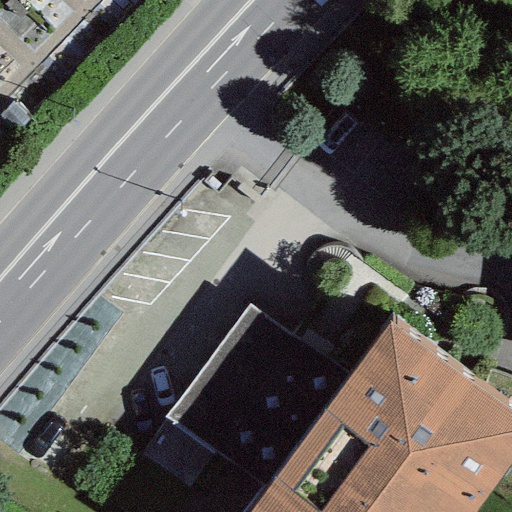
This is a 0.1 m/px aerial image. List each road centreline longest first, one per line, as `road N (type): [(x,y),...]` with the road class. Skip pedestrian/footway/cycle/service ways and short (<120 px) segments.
road 1 (secondary): [(0,281),(141,119)]
road 2 (secondary): [(141,119),(272,0)]
road 3 (secondary): [(245,0),(141,119)]
